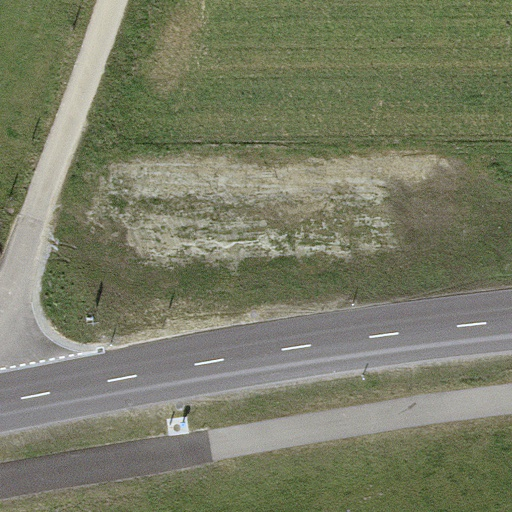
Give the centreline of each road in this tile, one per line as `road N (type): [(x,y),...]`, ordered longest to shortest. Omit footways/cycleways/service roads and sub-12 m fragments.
road 1 (tertiary): [(0,399),(511,320)]
road 2 (track): [(0,338),(112,0)]
